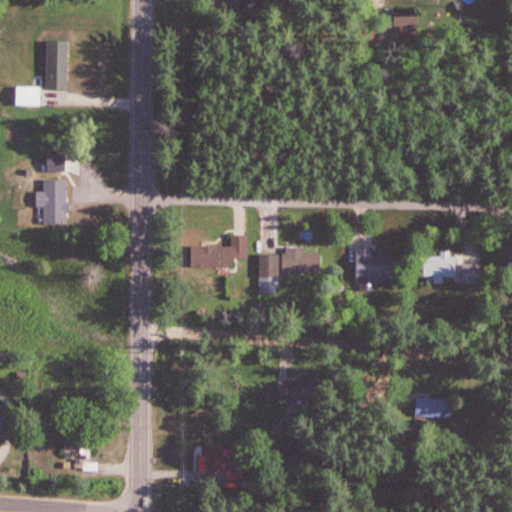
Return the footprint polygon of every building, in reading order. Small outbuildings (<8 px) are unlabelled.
[(246,0),(246,22),(267,22),(267,0),(246,0)] [(387,38),(427,37),(426,12),(386,13),(387,38)] [(251,234),(233,234),(233,246),(194,246),(194,267),(236,267),(236,257),(251,258),(251,234)] [(357,282),(363,282),(363,290),(377,291),(377,281),(397,281),(398,250),(358,249),(357,282)] [(285,272),(323,272),(323,253),(285,253),(285,272)] [(281,293),(281,254),(262,254),(262,293),(281,293)] [(444,256),(427,256),(427,277),(460,277),(460,254),(444,254),(444,256)] [(465,283),(484,283),(484,264),(465,264),(465,283)] [(280,399),(326,399),(326,378),(280,378),(280,399)] [(455,399),(419,399),(419,419),(455,419),(455,399)] [(67,457),(93,457),(93,439),(67,439),(67,457)] [(224,479),(225,446),(208,445),(208,479),(224,479)]
